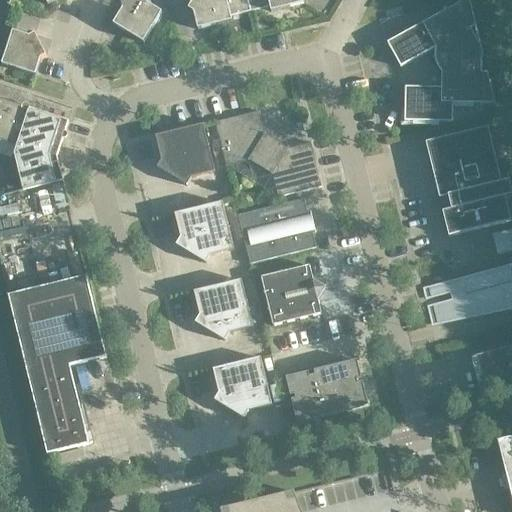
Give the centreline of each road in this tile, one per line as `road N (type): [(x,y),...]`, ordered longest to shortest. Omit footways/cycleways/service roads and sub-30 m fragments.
road 1 (residential): [(435,511),(326,60)]
road 2 (residential): [(124,108),(92,169),(177,511)]
road 3 (residential): [(124,108),(326,60)]
road 4 (residential): [(124,108),(80,89),(68,66),(94,0)]
